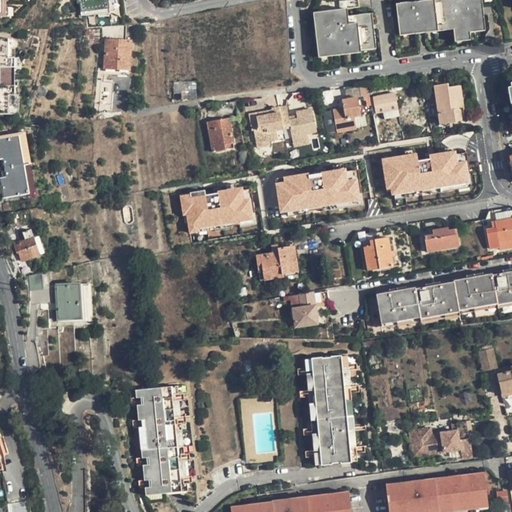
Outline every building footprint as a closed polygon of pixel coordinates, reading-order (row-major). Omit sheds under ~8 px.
[(78,0),(80,15),(112,13),(111,0),(78,0)] [(330,0),(331,10),(348,8),(361,6),(360,0),(330,0)] [(412,0),(397,2),(400,34),(454,27),(456,41),(472,38),(471,31),(486,29),(482,0),(412,0)] [(313,12),(319,53),(331,51),(332,56),(347,54),(347,49),(361,47),(361,45),(377,43),(373,13),(349,16),(348,8),(331,10),(313,12)] [(132,41),(126,41),(114,40),(115,27),(107,27),(105,68),(130,70),(132,41)] [(126,41),(126,27),(115,27),(114,40),(126,41)] [(13,94),(15,93),(15,85),(15,66),(14,56),(13,56),(8,56),(8,40),(8,38),(0,37),(0,112),(9,113),(9,94),(13,94)] [(14,38),(8,38),(8,40),(8,56),(13,56),(13,48),(15,46),(17,45),(17,42),(17,40),(16,38),(14,38)] [(100,112),(108,113),(110,113),(113,83),(102,83),(100,112)] [(458,94),(462,94),(460,86),(448,88),(448,85),(435,86),(441,124),(462,121),(461,109),(458,94)] [(384,112),(398,109),(395,93),(374,97),(376,113),(384,112)] [(14,102),(13,94),(9,94),(9,113),(16,112),(18,109),(18,105),(14,102)] [(336,133),(344,131),(355,129),(353,118),(360,117),(356,98),(340,101),(342,109),(332,111),(336,133)] [(239,117),(235,101),(217,104),(220,120),(229,119),(239,117)] [(296,113),(296,117),(297,120),(289,122),(288,118),(286,107),(279,109),(283,129),(289,128),(293,144),(307,140),(307,135),(315,134),(314,128),(311,110),(296,113)] [(258,119),(257,114),(253,115),(248,116),(251,132),(253,131),(256,142),(268,140),(269,141),(277,139),(276,130),(283,129),(279,109),(272,110),(272,111),(272,116),(258,119)] [(400,117),(398,109),(384,112),(385,120),(400,117)] [(233,143),(229,119),(220,120),(208,123),(213,151),(226,149),(225,144),(233,143)] [(1,178),(4,198),(29,193),(18,137),(0,139),(0,158),(3,158),(6,177),(1,178)] [(419,161),(418,153),(383,158),(388,189),(392,188),(393,194),(396,193),(397,199),(470,187),(473,184),(468,152),(456,154),(456,151),(431,155),(432,159),(419,161)] [(310,174),(310,172),(276,177),(281,212),(290,211),(291,215),(365,204),(359,169),(346,171),(346,168),(310,174)] [(244,189),(244,187),(207,193),(207,190),(181,194),(185,215),(188,214),(191,232),(241,225),(241,226),(258,224),(252,188),(244,189)] [(511,209),(495,212),(497,220),(511,217),(511,209)] [(511,217),(497,220),(492,221),(493,228),(496,227),(500,249),(511,246),(511,217)] [(433,230),(433,234),(425,235),(427,251),(460,245),(457,228),(449,230),(448,227),(433,230)] [(26,240),(14,243),(17,254),(19,253),(22,261),(40,255),(33,238),(31,231),(24,233),(26,240)] [(39,236),(33,238),(40,255),(45,254),(39,236)] [(370,240),(370,245),(363,246),(367,270),(393,265),(392,256),(396,255),(395,250),(391,250),(388,237),(370,240)] [(13,255),(17,254),(14,243),(13,240),(8,242),(13,255)] [(271,245),(273,251),(257,254),(259,269),(263,269),(265,279),(284,276),(284,273),(300,271),(295,245),(279,248),(278,244),(271,245)] [(511,301),(511,270),(493,275),(492,274),(454,280),(454,281),(416,288),(415,287),(377,294),(382,323),(420,316),(421,317),(459,311),(458,309),(497,302),(498,304),(511,301)] [(44,288),(43,272),(39,272),(29,275),(31,289),(44,288)] [(91,318),(88,283),(56,284),(58,320),(91,318)] [(316,291),(318,305),(331,303),(329,289),(316,291)] [(318,305),(316,291),(315,290),(292,294),(297,326),(320,322),(318,305)] [(480,350),(484,370),(497,367),(493,347),(480,350)] [(357,444),(356,431),(355,426),(352,389),(351,384),(350,371),(350,366),(349,355),(342,356),(352,461),(359,460),(358,449),(357,444)] [(312,358),(322,464),(352,461),(342,356),(312,358)] [(322,464),(312,358),(306,359),(308,369),(307,375),(309,388),(309,394),(312,430),(313,435),(314,447),(315,454),(316,464),(322,464)] [(511,370),(498,373),(502,393),(511,390),(511,365),(511,366),(511,370)] [(188,475),(186,459),(186,454),(183,418),(183,412),(181,399),(181,393),(180,383),(174,384),(183,489),(189,489),(188,480),(188,475)] [(183,489),(174,384),(143,386),(144,396),(145,402),(146,415),(146,421),(150,457),(150,463),(151,477),(152,483),(153,491),(176,490),(183,489)] [(471,429),(470,420),(452,422),(453,430),(432,433),(431,426),(409,429),(413,455),(461,448),(462,457),(472,456),(469,437),(468,429),(471,429)] [(140,422),(143,457),(150,457),(146,421),(140,422)] [(143,463),(144,477),(151,477),(150,463),(143,463)] [(462,506),(467,505),(475,504),(489,502),(485,472),(460,475),(462,506)] [(454,507),(462,506),(460,475),(436,478),(440,509),(454,507)] [(411,511),(412,511),(427,510),(440,509),(436,478),(387,483),(389,511),(411,511)] [(0,490),(0,503),(9,503),(7,490),(0,490)] [(311,511),(353,511),(351,490),(309,495),(311,511)] [(509,500),(508,491),(497,492),(498,501),(509,500)] [(275,511),(311,511),(309,495),(275,500),(274,502),(275,511)] [(230,506),(231,511),(275,511),(274,502),(230,506)] [(0,511),(9,511),(9,503),(0,503),(0,511)]
